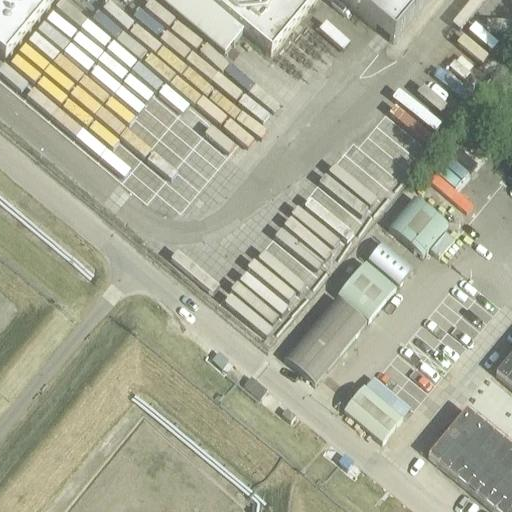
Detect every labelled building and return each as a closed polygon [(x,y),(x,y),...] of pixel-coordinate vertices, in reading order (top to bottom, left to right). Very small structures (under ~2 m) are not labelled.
[(0,0),(0,58),(5,62),(56,0),(165,0),(161,5),(224,57),(242,35),(270,59),(319,0),(336,0),(370,28),(388,43),(392,46),(431,0),(0,0)] [(471,129),(433,174),(451,190),(490,145),(471,129)] [(279,333),(397,175),(372,156),(365,165),(359,161),(366,151),(352,141),(234,300),(279,333)] [(413,198),(387,230),(423,260),(449,228),(413,198)] [(382,248),(367,265),(397,291),(412,273),(382,248)] [(365,267),(336,300),(366,326),(367,327),(396,293),(365,267)] [(452,288),(430,310),(449,330),(442,337),(457,352),(501,308),(483,290),(468,304),(452,288)] [(334,298),(284,360),(315,387),(366,326),(336,300),(334,298)] [(511,356),(495,378),(511,391),(511,356)] [(381,448),(402,422),(363,391),(342,416),(381,448)] [(491,511),(511,511),(511,451),(465,413),(428,459),(491,511)]
